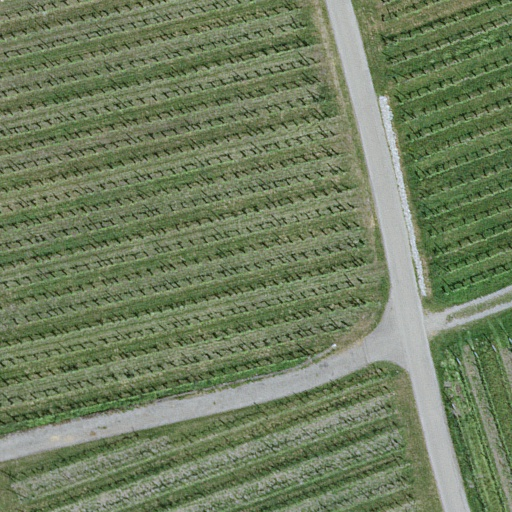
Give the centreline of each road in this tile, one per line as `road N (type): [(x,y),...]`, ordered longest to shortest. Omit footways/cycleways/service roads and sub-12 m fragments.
road 1 (track): [(459,511),(337,0)]
road 2 (track): [(0,449),(216,402),(411,335)]
